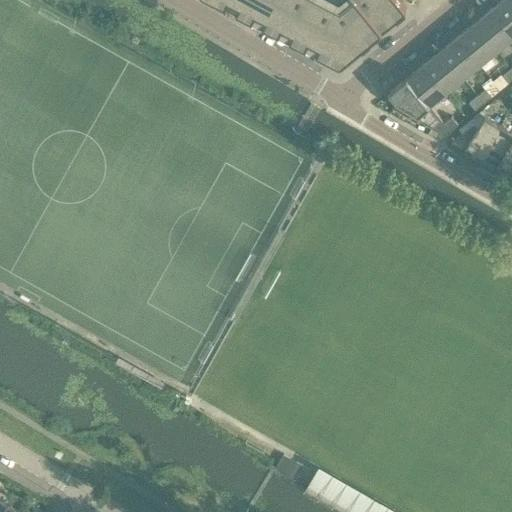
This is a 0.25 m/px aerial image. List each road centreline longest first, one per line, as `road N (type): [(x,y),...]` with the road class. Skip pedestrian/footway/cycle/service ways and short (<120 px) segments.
road 1 (residential): [(511,206),(340,99)]
road 2 (residential): [(340,99),(174,0)]
road 3 (residential): [(340,99),(458,0)]
